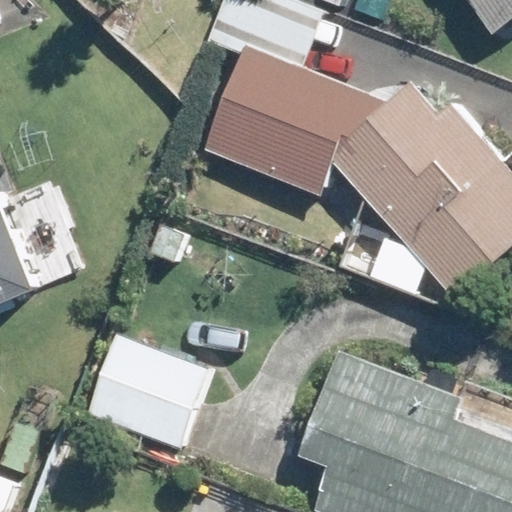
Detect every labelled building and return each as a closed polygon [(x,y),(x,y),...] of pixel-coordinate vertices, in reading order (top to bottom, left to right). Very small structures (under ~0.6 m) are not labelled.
[(216,0),(201,36),(244,54),(203,150),(314,198),(330,160),(379,217),(360,233),(416,298),(437,280),(454,303),(511,252),(511,168),(456,105),(443,116),(417,86),(393,108),(301,69),(323,15),(287,0),(216,0)] [(322,0),(348,11),(353,0),(322,0)] [(511,16),(511,0),(469,0),(491,31),(511,16)] [(0,200),(0,302),(37,287),(0,200)] [(175,230),(165,256),(236,284),(246,258),(175,230)] [(212,371),(118,335),(88,415),(181,450),(212,371)] [(324,465),(307,509),(315,511),(511,511),(511,444),(450,420),(458,398),(340,351),(300,455),(324,465)] [(16,425),(0,465),(25,475),(41,435),(16,425)] [(0,483),(0,511),(15,511),(22,492),(0,483)]
